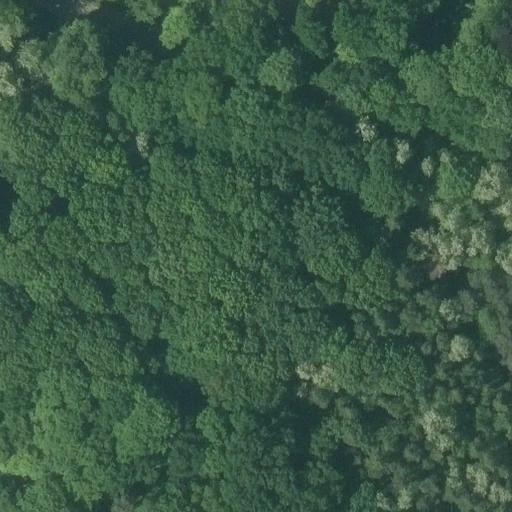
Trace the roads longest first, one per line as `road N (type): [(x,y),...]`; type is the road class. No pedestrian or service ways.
road 1 (tertiary): [(511,156),(65,0)]
road 2 (track): [(0,62),(358,188)]
